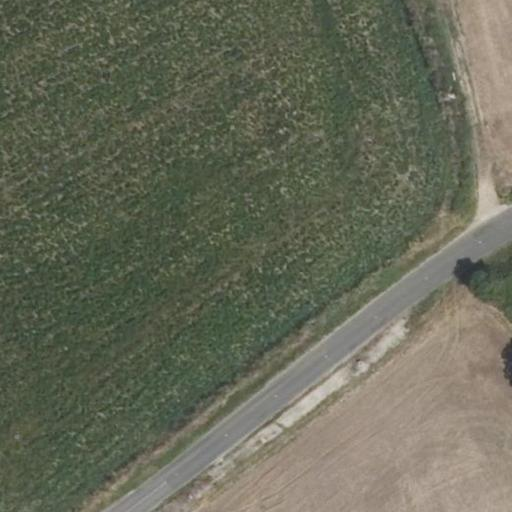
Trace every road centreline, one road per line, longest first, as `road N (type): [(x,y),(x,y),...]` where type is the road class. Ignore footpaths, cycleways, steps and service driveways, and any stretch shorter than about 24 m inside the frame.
road 1 (tertiary): [(511,227),(126,511)]
road 2 (track): [(440,0),(502,232)]
